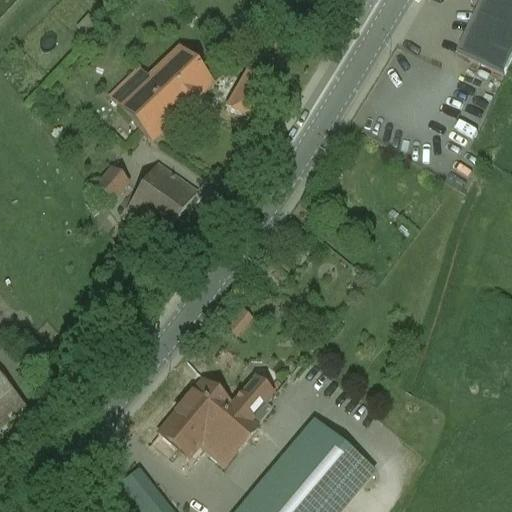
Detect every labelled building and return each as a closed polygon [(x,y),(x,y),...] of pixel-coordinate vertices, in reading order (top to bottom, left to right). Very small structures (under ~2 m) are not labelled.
[(511,62),(511,0),(481,0),(456,55),(505,78),(511,62)] [(211,86),(177,50),(114,108),(148,145),(211,86)] [(266,84),(230,65),(209,104),(245,123),(266,84)] [(121,204),(137,184),(117,168),(101,189),(121,204)] [(193,194),(155,168),(126,210),(164,236),(193,194)] [(0,437),(28,416),(0,381),(0,437)] [(231,410),(198,450),(221,470),(222,471),(256,432),(257,430),(256,430),(271,412),(266,408),(271,402),(272,401),(266,395),(266,396),(252,384),(241,397),(240,398),(231,409),(231,410)] [(202,385),(158,437),(187,462),(198,450),(231,410),(231,409),(202,385)] [(344,511),(374,477),(313,424),(239,511),(344,511)] [(166,511),(138,476),(113,495),(126,511),(166,511)]
